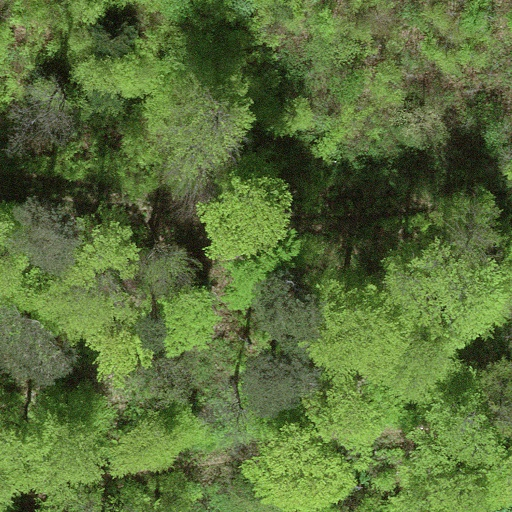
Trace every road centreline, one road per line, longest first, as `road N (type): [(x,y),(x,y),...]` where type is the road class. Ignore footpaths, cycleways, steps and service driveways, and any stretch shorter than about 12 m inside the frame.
road 1 (track): [(0,475),(511,417)]
road 2 (track): [(0,166),(299,174),(511,159)]
